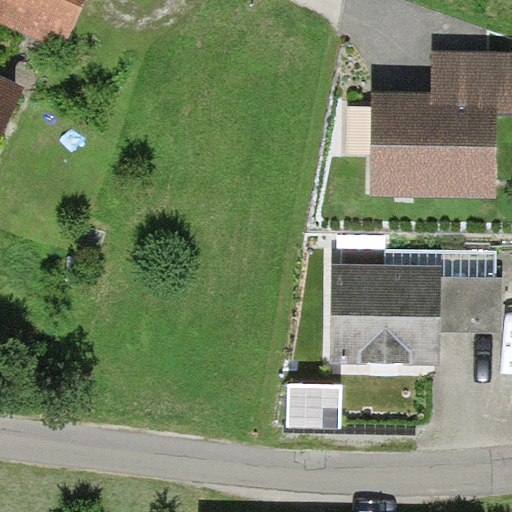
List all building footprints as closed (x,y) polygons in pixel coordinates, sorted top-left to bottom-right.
[(0,0),(0,25),(63,54),(87,0),(0,0)] [(432,97),(432,109),(496,110),(496,120),(511,120),(511,55),(432,55),(432,97)] [(0,146),(26,93),(0,80),(0,146)] [(416,97),(372,97),(371,201),(496,202),(496,120),(496,110),(432,109),(432,97),(416,97)] [(426,270),(333,268),(331,368),(441,370),(442,337),(442,279),(443,270),(426,270)] [(503,280),(442,279),(442,337),(503,337),(503,280)]
